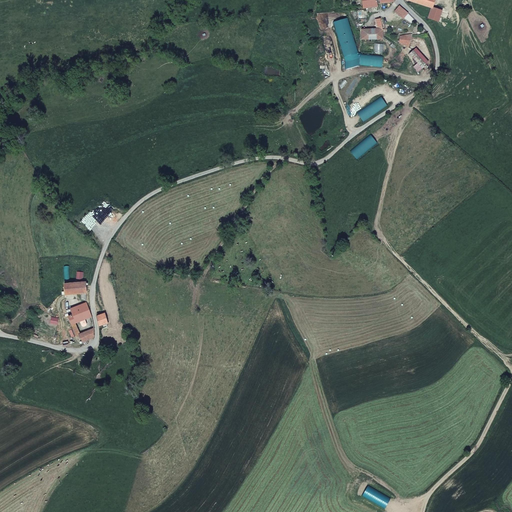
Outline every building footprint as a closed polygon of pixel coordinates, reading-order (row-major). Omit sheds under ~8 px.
[(444,24),(449,9),(433,3),(432,5),(441,8),(437,21),(432,19),(431,20),(444,24)] [(407,12),(399,5),(395,10),(402,17),(407,12)] [(437,21),(441,8),(432,5),(431,8),(428,18),(432,19),(437,21)] [(346,15),(332,20),(344,56),(358,51),(346,15)] [(374,38),(383,37),(382,27),(375,28),(359,28),(360,38),(368,38),(374,38)] [(408,45),(411,34),(399,34),(398,41),(408,45)] [(415,47),(409,53),(422,67),(428,61),(415,47)] [(360,51),(359,63),(382,66),(383,54),(360,51)] [(363,122),(387,106),(380,96),(356,111),(363,122)] [(85,297),(84,280),(62,282),(63,294),(80,293),(81,297),(82,299),(85,299),(85,297)] [(90,316),(88,310),(85,303),(67,307),(68,311),(68,315),(70,323),(74,322),(77,321),(85,318),(90,316)] [(107,326),(105,312),(97,313),(95,314),(97,325),(100,324),(101,327),(107,326)] [(87,324),(85,318),(77,321),(79,327),(87,324)] [(79,333),(74,322),(70,323),(75,335),(77,334),(79,333)] [(93,337),(93,328),(79,333),(77,334),(82,342),(87,340),(93,337)]
